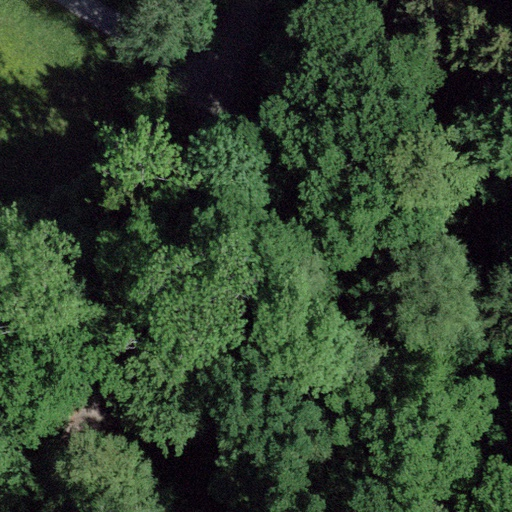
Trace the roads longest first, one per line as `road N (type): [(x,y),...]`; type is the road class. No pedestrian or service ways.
road 1 (track): [(229,0),(217,115),(55,511)]
road 2 (track): [(39,0),(217,115)]
